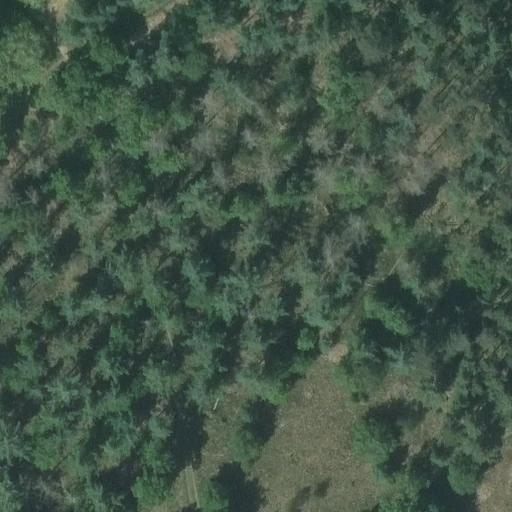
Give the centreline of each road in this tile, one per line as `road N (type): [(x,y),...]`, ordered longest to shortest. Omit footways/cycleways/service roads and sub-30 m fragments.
road 1 (track): [(21,0),(104,108),(151,301),(175,361),(192,511)]
road 2 (track): [(511,428),(376,511)]
